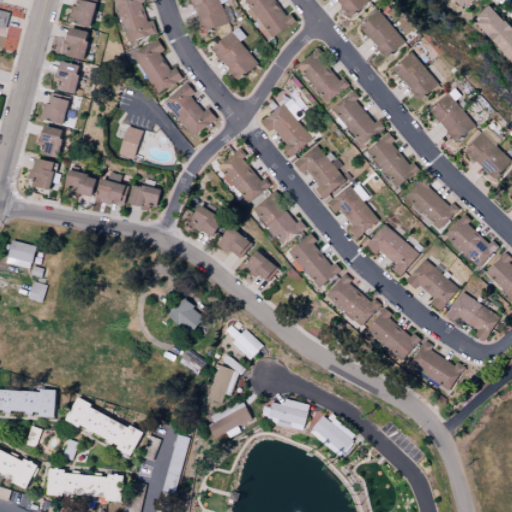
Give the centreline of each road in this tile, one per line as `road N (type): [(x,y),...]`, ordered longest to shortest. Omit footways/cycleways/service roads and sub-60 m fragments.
road 1 (residential): [(241,124),(352,255),(416,312),(479,352),(499,349),(511,336),(494,221),(299,0)]
road 2 (residential): [(468,511),(441,432),(411,405),(304,347),(194,257),(128,230),(0,207)]
road 3 (residential): [(240,0),(278,71),(430,262)]
road 4 (residential): [(322,25),(189,175),(160,241)]
road 5 (residential): [(426,511),(416,479),(344,412),(271,380)]
road 6 (residential): [(0,175),(46,0)]
road 7 (residential): [(163,0),(194,66),(241,124)]
